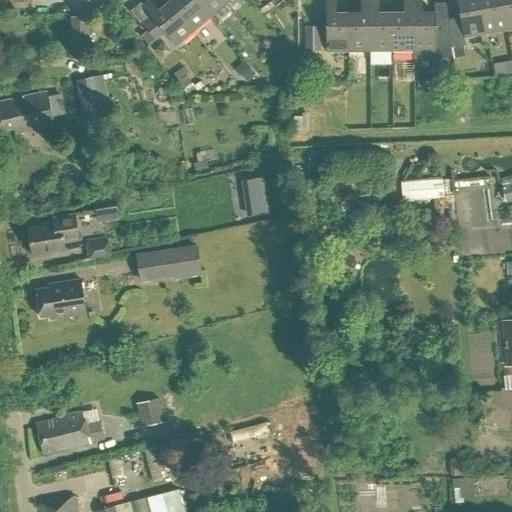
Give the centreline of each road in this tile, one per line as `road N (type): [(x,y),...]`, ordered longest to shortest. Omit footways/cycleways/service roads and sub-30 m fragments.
road 1 (track): [(294,140),(511,130)]
road 2 (residential): [(27,511),(7,386)]
